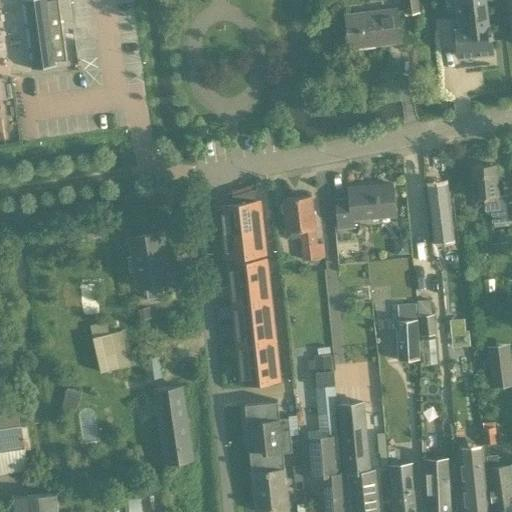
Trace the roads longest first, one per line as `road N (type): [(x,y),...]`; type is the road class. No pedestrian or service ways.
road 1 (residential): [(240,172),(201,193),(197,212),(229,511)]
road 2 (residential): [(240,172),(511,114)]
road 3 (track): [(0,190),(142,168),(160,155)]
